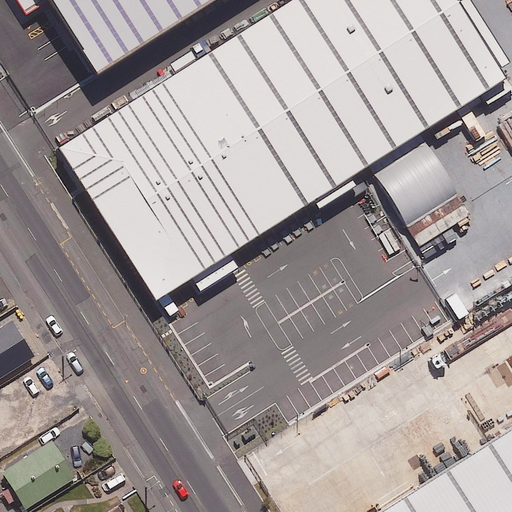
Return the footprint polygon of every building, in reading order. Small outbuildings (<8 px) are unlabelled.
[(51,0),(94,69),(204,0),(51,0)] [(506,77),(457,0),(290,0),(61,146),(155,300),(506,77)] [(12,320),(0,327),(0,378),(35,356),(12,320)] [(0,438),(26,422),(5,390),(0,393),(0,438)] [(511,511),(511,429),(381,511),(511,511)] [(75,477),(50,439),(1,471),(25,509),(75,477)]
